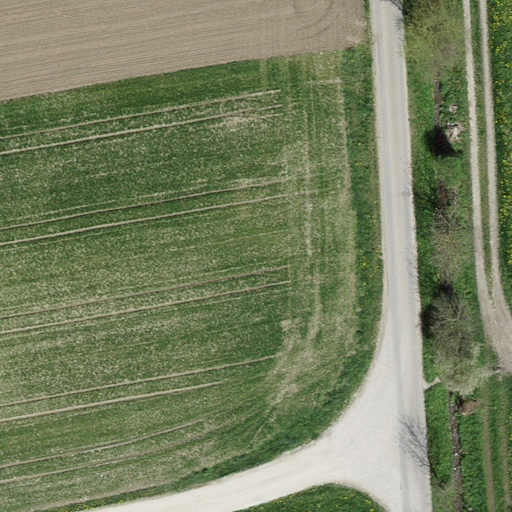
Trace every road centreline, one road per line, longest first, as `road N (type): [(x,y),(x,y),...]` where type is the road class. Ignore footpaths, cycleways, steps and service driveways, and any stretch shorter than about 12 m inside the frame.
road 1 (unclassified): [(415,511),(384,0)]
road 2 (track): [(466,0),(486,288),(511,352)]
road 3 (track): [(121,511),(412,452)]
